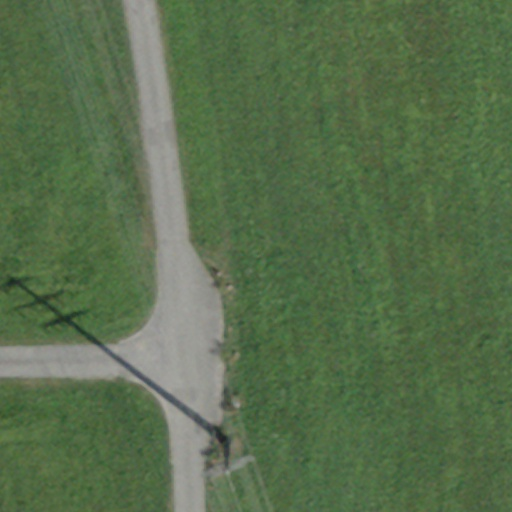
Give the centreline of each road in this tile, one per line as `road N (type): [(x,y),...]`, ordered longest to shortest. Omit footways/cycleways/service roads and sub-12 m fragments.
road 1 (unclassified): [(138,0),(188,359)]
road 2 (unclassified): [(188,359),(0,363)]
road 3 (unclassified): [(188,359),(191,511)]
